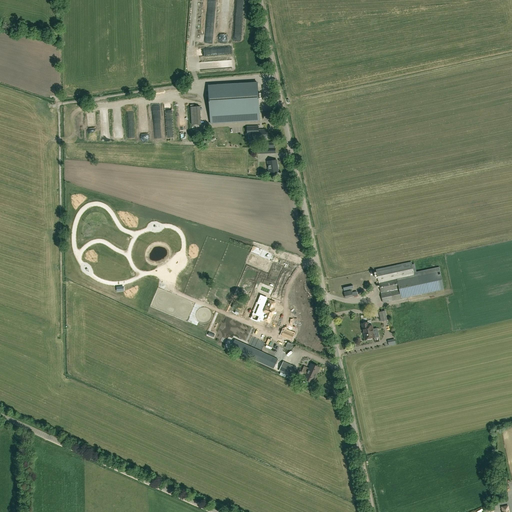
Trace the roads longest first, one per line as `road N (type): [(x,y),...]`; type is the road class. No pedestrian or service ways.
road 1 (unclassified): [(371,511),(260,0)]
road 2 (unclassified): [(215,511),(0,415)]
